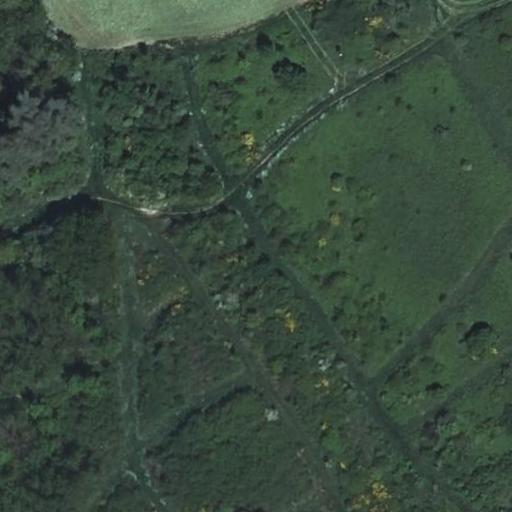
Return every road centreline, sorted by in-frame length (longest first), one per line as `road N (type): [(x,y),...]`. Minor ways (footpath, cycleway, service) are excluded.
road 1 (track): [(483,0),(369,72),(202,200),(68,193),(0,233)]
road 2 (track): [(434,30),(511,155)]
